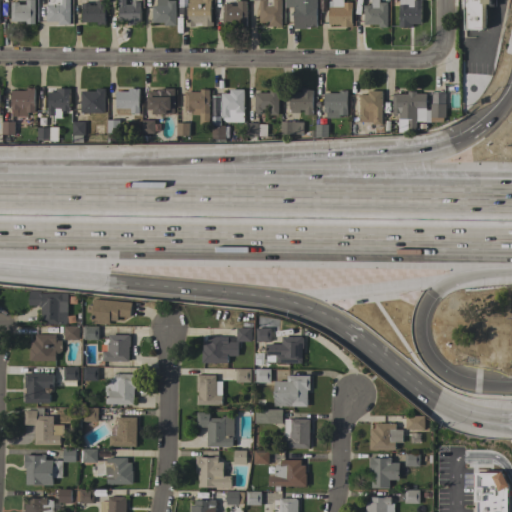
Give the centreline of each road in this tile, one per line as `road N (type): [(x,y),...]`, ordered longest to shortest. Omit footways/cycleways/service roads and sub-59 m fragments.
road 1 (motorway): [(0,237),(511,242)]
road 2 (residential): [(442,64),(0,59)]
road 3 (motorway): [(405,199),(0,194)]
road 4 (motorway): [(332,166),(0,185)]
road 5 (motorway): [(0,270),(262,285)]
road 6 (motorway): [(511,381),(464,373),(442,338),(452,294),(497,268)]
road 7 (residential): [(168,329),(158,511)]
road 8 (motorway): [(484,130),(430,160),(332,166)]
